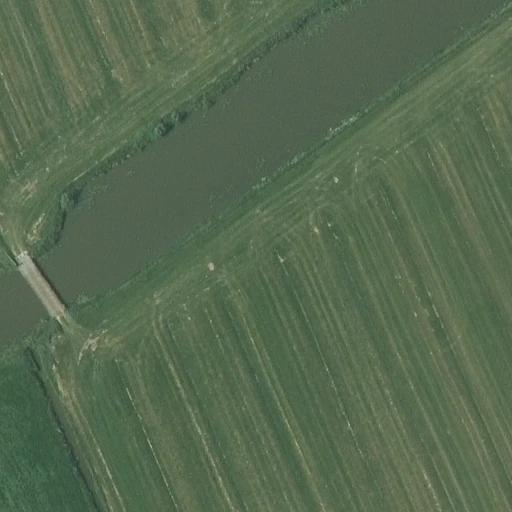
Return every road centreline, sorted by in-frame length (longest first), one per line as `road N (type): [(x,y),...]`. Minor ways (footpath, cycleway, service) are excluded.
road 1 (track): [(130,511),(68,365),(71,336),(0,218)]
road 2 (track): [(187,74),(0,231)]
